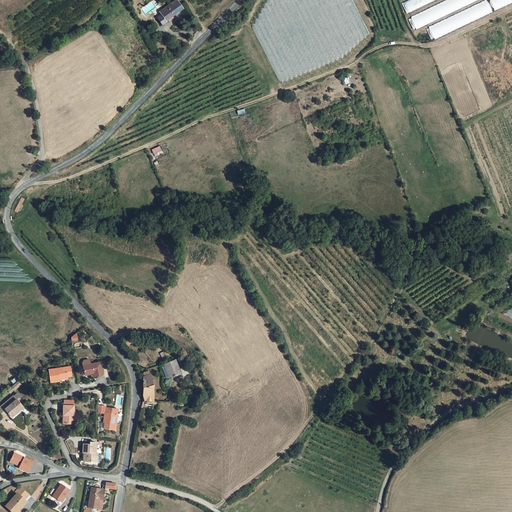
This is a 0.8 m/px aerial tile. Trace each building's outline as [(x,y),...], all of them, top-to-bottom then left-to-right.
[(159,15),(164,22),(177,14),(175,11),(178,9),(173,0),(161,9),(163,12),(159,15)] [(178,9),(184,5),(180,0),(173,0),(178,9)] [(407,11),(433,0),(404,0),(403,0),(407,11)] [(454,9),(476,0),(451,0),(412,16),(416,27),(445,15),(443,11),(448,9),(449,12),(454,10),(454,9)] [(511,0),(489,0),(493,9),(511,1),(511,0)] [(432,38),(449,30),(445,22),(428,30),(432,38)] [(151,149),(154,154),(161,151),(159,146),(151,149)] [(28,201),(22,198),(15,212),(21,215),(28,201)] [(128,339),(124,335),(120,340),(125,343),(128,339)] [(170,357),(160,360),(161,365),(158,366),(162,378),(164,377),(165,378),(175,374),(170,357)] [(99,373),(96,361),(88,364),(87,359),(81,360),(79,363),(82,373),(90,371),(91,375),(99,373)] [(67,374),(66,366),(46,369),(48,381),(56,380),(55,376),(67,374)] [(137,401),(151,402),(152,399),(152,383),(148,371),(136,375),(138,381),(138,389),(137,401)] [(10,388),(13,391),(21,384),(17,381),(10,388)] [(13,398),(11,395),(0,403),(0,409),(3,407),(9,415),(21,406),(14,397),(13,398)] [(82,404),(73,400),(65,417),(75,421),(82,404)] [(101,426),(112,428),(116,407),(102,405),(101,415),(104,415),(101,426)] [(95,458),(95,450),(93,450),(93,441),(87,441),(87,443),(80,442),(80,451),(82,451),(82,453),(81,453),(81,455),(89,456),(89,458),(90,458),(95,458)] [(28,464),(10,454),(6,460),(10,462),(10,463),(9,465),(15,468),(14,469),(21,473),(23,473),(28,464)] [(114,484),(104,483),(103,490),(113,491),(114,485),(114,484)] [(58,505),(66,492),(56,487),(48,500),(50,501),(52,502),(58,505)] [(11,495),(18,502),(23,497),(14,489),(9,494),(11,495)] [(89,511),(90,509),(99,511),(103,492),(89,490),(86,506),(85,511),(89,511)] [(7,511),(12,511),(21,503),(18,502),(11,495),(0,506),(7,511)]
